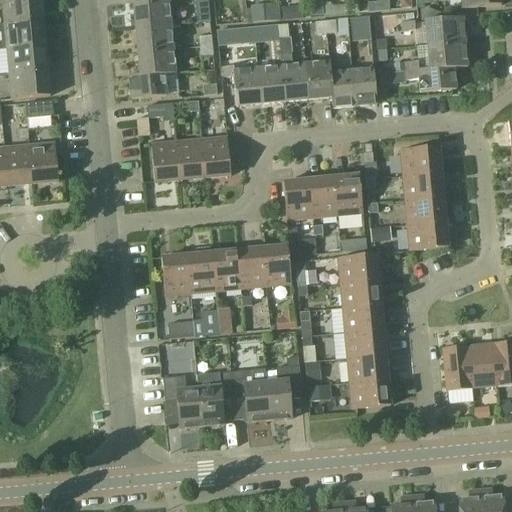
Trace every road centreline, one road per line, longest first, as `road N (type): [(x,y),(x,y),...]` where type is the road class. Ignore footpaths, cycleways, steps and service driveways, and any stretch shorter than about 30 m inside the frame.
road 1 (residential): [(105,226),(250,213),(263,143),(468,126)]
road 2 (residential): [(430,455),(418,309),(426,295),(477,273),(488,254),(480,154),(468,126)]
road 3 (unclassified): [(168,479),(430,455)]
road 4 (residential): [(128,483),(106,241)]
road 5 (residential): [(105,226),(86,0)]
road 6 (unclassified): [(0,493),(128,483)]
